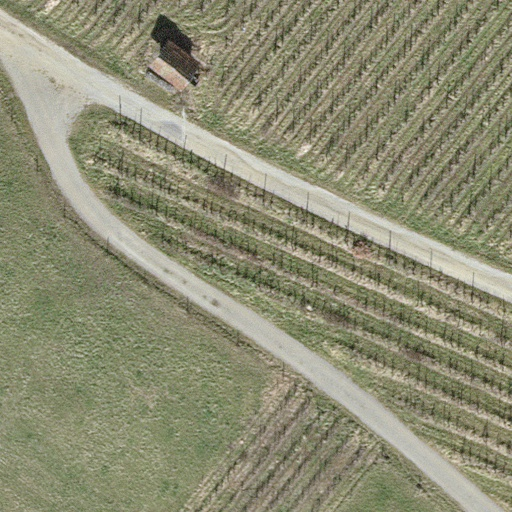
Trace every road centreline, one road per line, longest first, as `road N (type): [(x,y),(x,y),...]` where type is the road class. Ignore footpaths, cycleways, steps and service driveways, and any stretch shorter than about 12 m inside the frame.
road 1 (track): [(57,63),(56,142),(69,177),(137,253),(384,408),(489,511)]
road 2 (track): [(0,24),(188,137),(511,283)]
